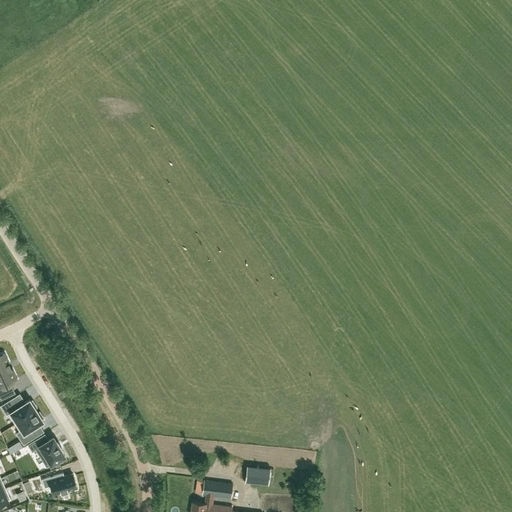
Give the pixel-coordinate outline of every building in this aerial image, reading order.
[(16,379),(4,353),(0,355),(0,381),(0,382),(0,398),(0,399),(16,392),(10,381),(16,379)] [(15,423),(36,409),(36,408),(37,407),(32,399),(31,400),(30,398),(17,407),(11,398),(0,405),(6,414),(8,413),(15,423)] [(31,429),(43,420),(42,419),(44,418),(39,410),(37,411),(36,409),(15,423),(19,430),(16,432),(23,444),(35,436),(31,429)] [(65,455),(61,449),(57,442),(53,436),(45,441),(42,435),(28,444),(32,451),(36,449),(46,466),(65,455)] [(273,476),(273,462),(249,462),(248,475),(273,476)] [(63,471),(42,478),(45,486),(52,484),(54,492),(61,490),(62,492),(69,490),(68,488),(77,485),(73,473),(64,475),(63,471)] [(205,503),(192,501),(190,511),(248,511),(232,510),(232,506),(212,504),(213,495),(230,497),(232,483),(204,479),(202,493),(206,494),(205,503)] [(5,487),(0,489),(0,502),(10,498),(5,487)]
